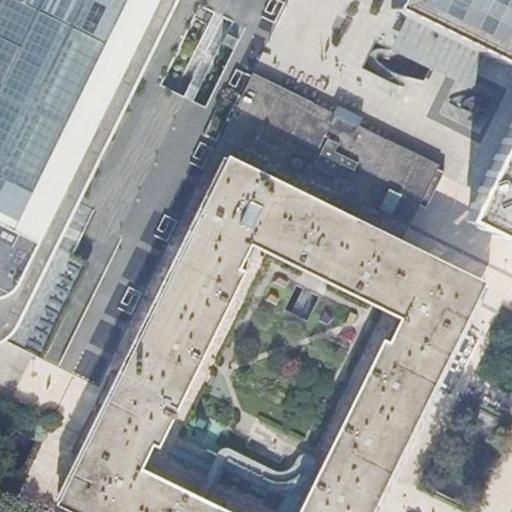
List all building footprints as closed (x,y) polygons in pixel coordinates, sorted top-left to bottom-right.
[(0,0),(0,338),(9,330),(14,323),(51,248),(53,244),(75,200),(70,197),(88,159),(93,159),(96,158),(98,155),(99,149),(98,147),(95,145),(106,123),(108,123),(112,123),(115,121),(116,119),(117,116),(117,113),(115,111),(113,109),(131,70),(137,73),(173,0),(0,0)] [(511,0),(395,0),(391,8),(499,61),(511,34),(511,0)] [(292,192),(295,193),(302,197),(309,200),(351,221),(398,244),(405,231),(415,209),(423,213),(441,176),(433,172),(433,174),(343,130),(326,122),(317,118),(308,113),(246,82),(227,120),(217,142),(231,149),(225,159),(292,192)] [(505,239),(511,243),(511,119),(463,219),(505,239)] [(231,149),(217,142),(209,157),(201,173),(214,179),(216,176),(224,159),(225,159),(231,149)] [(141,329),(136,339),(132,347),(127,357),(80,453),(69,475),(62,488),(56,501),(79,511),(369,511),(371,509),(416,417),(418,412),(427,395),(435,378),(453,341),(465,319),(481,285),(447,268),(423,256),(398,244),(351,221),(309,200),(302,197),(295,193),(292,192),(225,159),(215,180),(214,179),(200,208),(188,233),(166,277),(146,318),(141,329)] [(215,180),(225,159),(224,159),(216,176),(214,179),(215,180)] [(5,341),(42,359),(90,262),(71,252),(62,248),(53,244),(51,248),(14,323),(5,341)]
